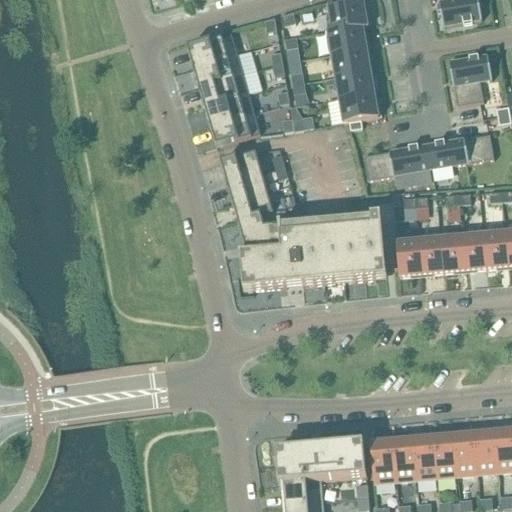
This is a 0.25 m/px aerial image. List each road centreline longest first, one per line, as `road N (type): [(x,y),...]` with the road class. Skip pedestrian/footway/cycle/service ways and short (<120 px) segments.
road 1 (residential): [(220,359),(182,171),(141,45)]
road 2 (unclassified): [(511,308),(316,327),(220,359)]
road 3 (unclassified): [(228,405),(332,407),(511,391)]
road 4 (unclassified): [(223,388),(0,419)]
road 5 (residential): [(141,45),(283,0)]
